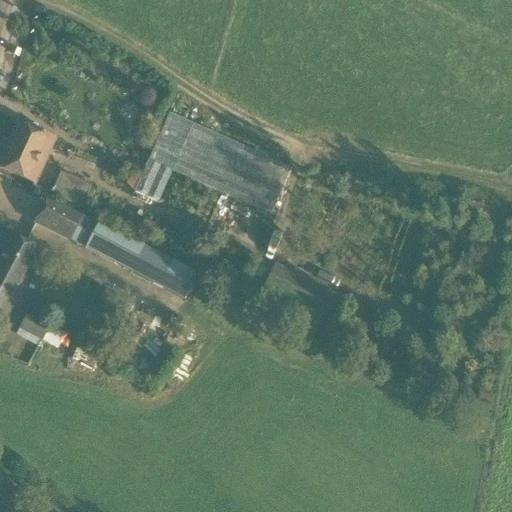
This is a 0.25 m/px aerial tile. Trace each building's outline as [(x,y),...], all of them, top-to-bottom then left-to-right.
[(291,170),(168,116),(141,176),(130,176),(126,185),(134,193),(133,195),(157,205),(171,174),(270,217),(291,170)] [(53,141),(35,133),(17,124),(0,161),(0,169),(33,184),(53,141)] [(58,179),(50,196),(81,210),(89,192),(91,187),(61,173),(58,179)] [(47,199),(34,224),(68,242),(69,241),(72,236),(81,217),(47,199)] [(72,236),(69,241),(97,256),(184,301),(197,275),(98,222),(96,225),(81,217),(72,236)] [(27,246),(9,236),(0,253),(0,313),(4,316),(39,252),(27,246)] [(257,299),(326,334),(343,301),(275,265),(257,299)] [(19,331),(48,346),(45,353),(61,361),(72,339),(50,327),(50,326),(28,315),(19,331)] [(73,360),(94,369),(98,358),(78,349),(73,360)]
